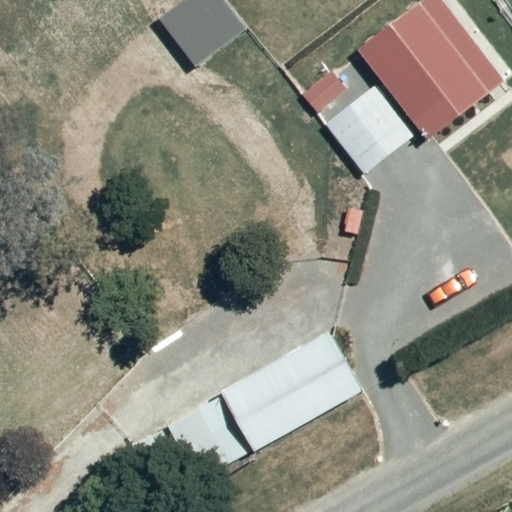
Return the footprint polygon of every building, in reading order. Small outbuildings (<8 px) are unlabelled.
[(0,0),(0,48),(42,89),(127,0),(0,0)] [(246,29),(223,0),(192,0),(164,22),(198,66),(246,29)] [(511,85),(511,81),(449,0),(430,0),(364,51),(436,144),(511,85)] [(416,141),(377,87),(351,105),(390,159),(416,141)] [(373,394),(339,333),(160,432),(194,493),(373,394)]
